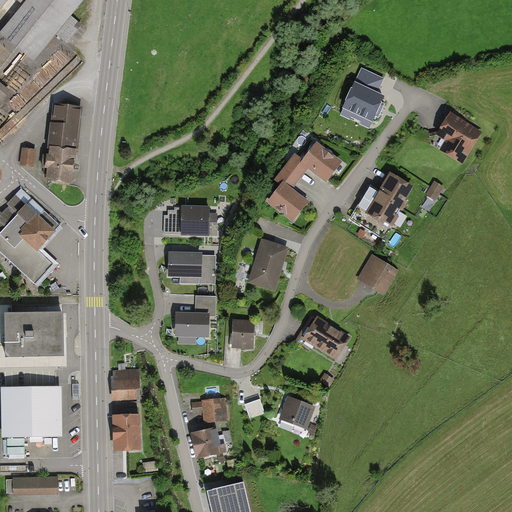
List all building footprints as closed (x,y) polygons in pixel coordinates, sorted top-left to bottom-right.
[(0,0),(0,14),(11,0),(0,0)] [(88,1),(86,0),(31,0),(1,38),(34,65),(56,38),(67,46),(82,28),(72,20),(88,1)] [(383,80),(362,70),(344,108),(352,112),(350,117),(361,122),(364,116),(372,120),(383,98),(376,95),(383,80)] [(45,180),(73,183),(81,110),(53,107),(45,180)] [(479,133),(451,116),(440,135),(447,140),(442,149),(462,161),(479,133)] [(295,151),(285,164),(302,177),(309,168),(327,182),(344,160),(317,139),(303,157),(295,151)] [(37,153),(22,151),(20,167),(36,169),(37,153)] [(294,188),(302,177),(285,164),(275,178),(280,182),(267,200),(293,220),(309,200),(294,188)] [(411,189),(393,177),(380,197),(372,192),(354,221),(389,242),(403,219),(398,215),(407,199),(405,198),(411,189)] [(445,186),(435,180),(427,195),(437,200),(445,186)] [(60,227),(22,190),(0,212),(0,250),(39,287),(56,269),(37,251),(60,227)] [(168,214),(164,214),(164,235),(218,236),(218,212),(210,212),(211,204),(182,203),(182,207),(175,207),(175,210),(169,210),(168,214)] [(289,246),(262,237),(248,281),(275,290),(289,246)] [(203,251),(169,250),(168,275),(181,275),(180,283),(216,284),(217,255),(203,254),(203,251)] [(391,269),(373,260),(367,271),(375,275),(370,283),(380,289),(391,269)] [(196,311),(176,310),(175,334),(179,335),(179,343),(196,344),(197,335),(209,336),(210,316),(216,317),(217,296),(196,295),(196,311)] [(3,310),(4,359),(64,358),(63,309),(3,310)] [(302,338),(337,361),(351,340),(316,317),(302,338)] [(254,348),(255,320),(233,319),(232,347),(254,348)] [(140,369),(111,370),(112,400),(141,398),(140,369)] [(333,380),(326,375),(322,381),(329,386),(333,380)] [(62,384),(2,385),(3,435),(63,434),(62,384)] [(307,429),(316,406),(289,395),(279,418),(307,429)] [(260,400),(245,405),(250,419),(265,414),(260,400)] [(221,401),(193,404),(194,414),(208,412),(209,421),(223,419),(221,401)] [(140,412),(113,413),(114,451),(142,450),(140,412)] [(217,437),(215,431),(193,435),(198,458),(227,452),(225,445),(232,443),(231,435),(217,437)] [(58,475),(13,477),(14,495),(59,494),(58,475)] [(252,511),(245,478),(207,487),(213,511),(252,511)]
